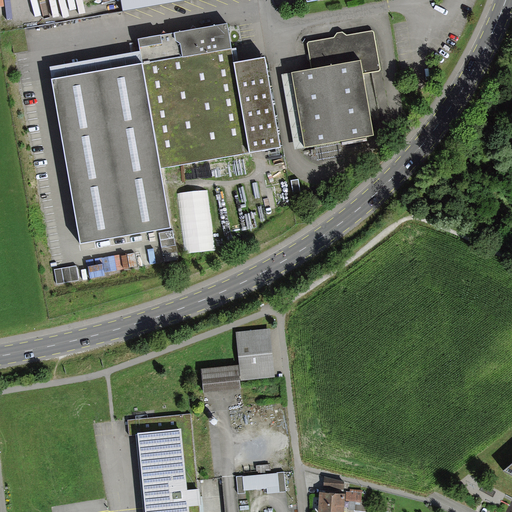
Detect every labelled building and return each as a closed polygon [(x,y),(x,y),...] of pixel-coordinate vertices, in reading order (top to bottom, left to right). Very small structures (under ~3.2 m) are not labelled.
[(139,53),(49,69),(80,244),(171,228),(160,168),(283,146),(266,54),(236,59),(230,22),(136,38),(139,53)] [(310,68),(291,72),(305,148),(374,135),(363,74),(380,71),(373,31),(346,36),(341,32),(337,33),(333,38),(305,43),(310,68)] [(242,379),(271,376),(267,331),(237,334),(242,379)] [(203,372),(205,391),(238,387),(236,369),(203,372)] [(199,511),(189,415),(127,422),(128,435),(137,434),(144,511),(199,511)] [(282,473),(235,477),(237,495),(284,491),(282,473)] [(361,491),(350,491),(350,510),(361,510),(361,491)] [(320,495),(320,511),(343,511),(343,494),(320,495)]
